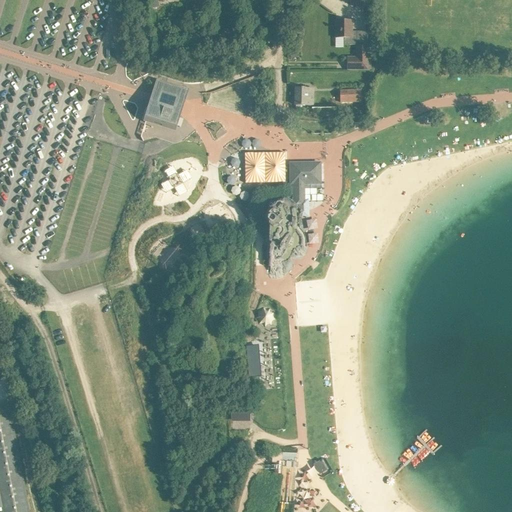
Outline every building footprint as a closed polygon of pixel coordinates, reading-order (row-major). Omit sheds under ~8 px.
[(148,0),(150,8),(159,7),(158,0),(148,0)] [(336,21),(336,38),(341,38),(343,38),(343,45),(353,45),(356,45),(357,45),(357,32),(352,32),(352,21),(346,21),(336,21)] [(346,57),(346,71),(368,71),(368,70),(371,70),(371,53),(369,53),(369,46),(367,46),(356,46),(355,57),(346,57)] [(150,105),(146,120),(175,129),(179,114),(181,107),(184,100),(186,91),(158,82),(155,92),(153,98),(150,105)] [(295,88),(295,105),(313,106),(313,96),(314,89),(305,89),(295,88)] [(362,102),(362,89),(341,90),(341,103),(362,102)] [(266,139),(269,140),(272,140),(275,138),(276,135),(275,132),(273,129),(270,128),(267,129),(265,131),(264,134),(264,137),(266,139)] [(302,246),(301,217),(309,218),(309,210),(309,200),(304,202),(304,184),(320,184),(320,164),(291,164),(291,184),(294,184),(294,202),(269,203),(270,264),(282,264),(284,264),(286,263),(288,262),(294,252),(296,251),(298,251),(300,250),(301,249),(302,246)] [(190,179),(187,170),(177,174),(174,166),(165,169),(168,181),(162,183),(165,192),(175,188),(177,194),(186,192),(182,182),(190,179)] [(237,187),(253,189),(256,172),(240,169),(237,187)] [(257,344),(246,345),(249,377),(259,376),(257,344)] [(29,511),(9,404),(0,405),(0,503),(1,508),(1,511),(29,511)] [(251,411),(232,412),(232,420),(251,420),(251,411)] [(283,452),(283,460),(297,460),(297,452),(283,452)] [(322,460),(314,464),(320,475),(328,470),(322,460)] [(390,487),(393,487),(395,486),(396,483),(395,481),(393,479),(390,479),(388,481),(387,484),(388,486),(390,487)] [(307,511),(320,505),(308,480),(295,487),(307,511)]
